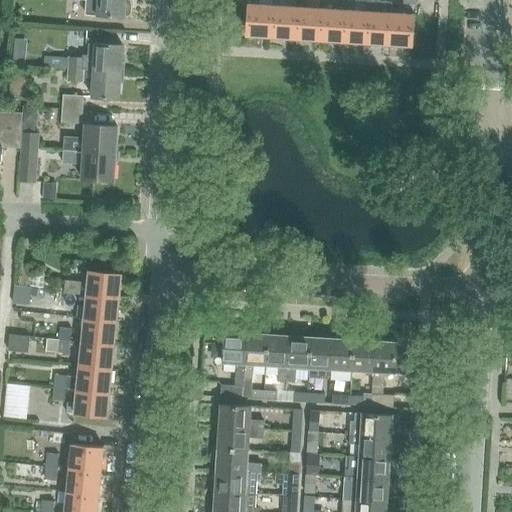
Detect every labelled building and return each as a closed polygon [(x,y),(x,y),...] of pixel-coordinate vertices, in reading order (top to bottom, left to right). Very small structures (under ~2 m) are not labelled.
[(86,0),(86,14),(125,16),(125,15),(128,15),(130,13),(131,3),(129,1),(126,0),(125,0),(86,0)] [(247,35),(271,36),(273,5),(272,5),(272,0),(261,0),(261,4),(249,3),(247,35)] [(271,36),(294,38),(296,6),(295,6),(295,0),(290,0),(284,0),(284,6),(273,5),(271,36)] [(296,6),(294,38),(318,39),(320,8),(320,0),(309,0),(309,7),(296,6)] [(318,39),(342,41),(344,9),(320,8),(318,39)] [(342,41),(366,42),(368,11),(344,9),(342,41)] [(368,11),(366,42),(389,44),(391,12),(385,12),(368,11)] [(391,12),(389,44),(414,45),(416,14),(415,14),(403,13),(391,12)] [(70,57),(69,68),(121,71),(123,44),(111,43),(95,42),(89,42),(88,55),(82,55),(82,58),(70,57)] [(13,54),(12,61),(25,63),(26,55),(13,54)] [(47,56),(47,66),(69,68),(70,57),(47,56)] [(121,71),(69,68),(69,79),(93,81),(92,96),(119,98),(121,71)] [(63,95),(62,108),(83,109),(84,96),(63,95)] [(83,109),(62,108),(61,121),(82,123),(83,109)] [(0,159),(1,145),(20,147),(22,112),(0,110),(0,159)] [(37,122),(37,112),(27,112),(26,121),(37,122)] [(65,135),(64,150),(116,153),(117,125),(85,123),(84,137),(65,135)] [(23,133),(22,143),(38,145),(39,134),(23,133)] [(38,145),(22,143),(20,180),(35,181),(38,145)] [(116,153),(64,150),(63,163),(82,165),(81,178),(114,181),(116,153)] [(33,268),(30,286),(44,288),(46,270),(33,268)] [(87,294),(119,298),(121,273),(89,270),(88,283),(65,281),(64,293),(74,294),(75,293),(87,294)] [(15,285),(13,303),(28,305),(29,295),(38,296),(39,287),(15,285)] [(85,317),(84,318),(116,322),(119,298),(87,294),(86,306),(78,305),(77,316),(85,317)] [(84,318),(82,342),(113,345),(116,322),(84,318)] [(45,352),(57,354),(68,355),(71,330),(60,329),(59,340),(47,339),(45,352)] [(223,357),(223,363),(236,363),(234,386),(243,386),(244,379),(247,333),(225,331),(224,342),(223,357)] [(243,386),(242,398),(264,399),(264,391),(251,391),(252,364),(266,365),(268,334),(247,333),(244,379),(243,386)] [(278,382),(286,383),(289,335),(268,334),(266,365),(279,366),(278,382)] [(10,335),(8,351),(28,353),(30,337),(10,335)] [(295,367),(309,368),(311,337),(289,335),(286,383),(295,383),(295,367)] [(318,377),(329,378),(332,338),(311,337),(309,368),(318,369),(318,377)] [(331,370),(351,371),(353,340),(332,338),(329,378),(330,378),(331,370)] [(353,340),(351,371),(360,371),(366,372),(365,376),(372,376),(372,372),(374,341),(360,340),(353,340)] [(370,406),(393,407),(393,396),(383,395),(384,373),(395,374),(395,373),(406,374),(407,356),(396,355),(397,342),(374,341),(372,372),(372,376),(370,406)] [(82,342),(79,366),(111,369),(113,345),(82,342)] [(215,356),(223,357),(224,342),(216,342),(215,356)] [(55,376),(54,387),(65,388),(108,393),(111,369),(79,366),(78,378),(55,376)] [(7,385),(6,396),(28,398),(29,387),(7,385)] [(242,398),(243,386),(234,386),(222,385),(221,397),(242,398)] [(54,387),(52,402),(63,403),(65,390),(65,388),(54,387)] [(67,404),(66,414),(106,418),(108,393),(77,390),(76,391),(75,405),(67,404)] [(277,392),(264,391),(264,399),(276,400),(277,392)] [(293,401),(306,402),(307,394),(294,393),(293,401)] [(307,394),(306,402),(324,403),(324,395),(307,394)] [(332,403),(349,404),(350,396),(333,395),(332,403)] [(6,396),(5,407),(27,409),(28,398),(6,396)] [(350,396),(349,404),(362,405),(363,397),(350,396)] [(220,406),(219,428),(264,431),(265,421),(250,421),(251,407),(220,406)] [(27,409),(5,407),(4,418),(26,420),(27,409)] [(293,410),(291,432),(301,433),(302,410),(293,410)] [(310,412),(309,433),(318,434),(319,413),(310,412)] [(349,427),(349,435),(360,436),(391,438),(391,430),(395,431),(398,428),(399,416),(392,416),(355,413),(355,422),(349,422),(349,427)] [(219,428),(218,449),(248,451),(249,437),(263,438),(264,431),(219,428)] [(301,433),(291,432),(290,446),(300,447),(301,433)] [(309,433),(308,454),(317,455),(317,447),(322,447),(323,434),(318,434),(309,433)] [(349,435),(348,444),(350,444),(359,444),(359,457),(360,457),(390,459),(391,438),(360,436),(349,435)] [(35,443),(33,463),(44,464),(45,453),(46,443),(35,443)] [(71,444),(69,469),(100,472),(103,447),(71,444)] [(218,449),(216,471),(261,473),(262,465),(247,464),(248,451),(218,449)] [(58,454),(47,453),(44,478),(55,479),(58,454)] [(308,454),(306,476),(315,476),(317,455),(308,454)] [(344,469),(343,478),(358,479),(388,481),(390,459),(360,457),(359,457),(344,457),(344,469)] [(289,464),(289,475),(298,475),(299,464),(289,464)] [(69,469),(67,492),(98,495),(100,472),(69,469)] [(216,471),(215,492),(245,494),(256,494),(257,482),(260,482),(261,473),(216,471)] [(298,475),(289,475),(288,494),(297,495),(298,475)] [(306,476),(305,497),(314,498),(315,476),(306,476)] [(343,478),(342,499),(387,502),(388,481),(358,479),(343,478)] [(67,492),(64,511),(96,511),(98,495),(67,492)] [(215,492),(213,511),(258,511),(259,508),(255,507),(256,494),(245,494),(215,492)] [(287,506),(286,511),(296,511),(297,507),(297,497),(287,496),(287,506)] [(305,497),(304,511),(313,511),(314,498),(305,497)] [(342,499),(341,511),(386,511),(387,502),(342,499)] [(42,500),(40,511),(51,511),(53,501),(42,500)]
